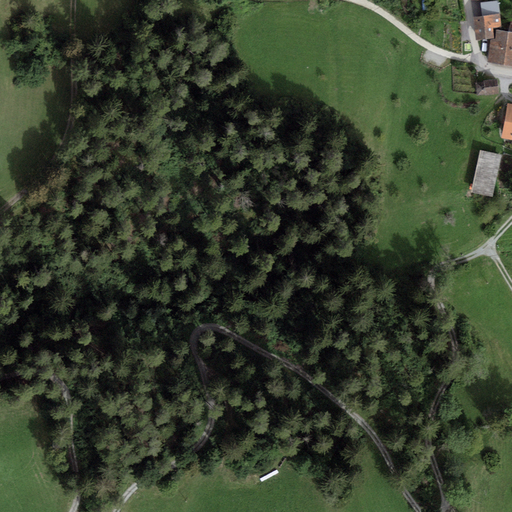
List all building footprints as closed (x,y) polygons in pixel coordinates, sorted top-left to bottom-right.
[(483,16),(500,14),(498,1),(481,4),(483,16)] [(483,16),(473,18),(476,40),(494,37),(493,28),(501,27),(500,14),(483,16)] [(511,32),(497,31),(496,40),(489,39),(488,51),(490,51),(488,64),(511,66),(511,32)] [(485,82),(475,83),(476,97),(485,96),(499,95),(498,80),(484,81),(485,82)] [(511,104),(508,103),(501,138),(511,140),(511,104)] [(503,155),(480,151),(471,193),(493,198),(503,155)]
